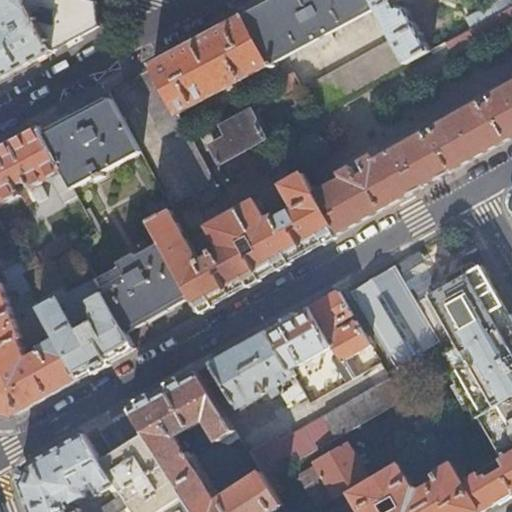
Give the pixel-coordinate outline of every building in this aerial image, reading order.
[(0,0),(0,17),(1,18),(6,29),(0,32),(0,81),(39,61),(54,52),(29,5),(30,0),(0,0)] [(92,0),(30,0),(29,5),(54,52),(73,42),(101,27),(101,3),(92,0)] [(380,8),(375,0),(279,0),(247,17),(273,65),(276,70),(281,67),(278,62),(319,41),(322,46),(335,39),(332,33),(380,8)] [(375,0),(380,8),(397,41),(409,63),(433,50),(423,32),(422,33),(408,8),(407,6),(405,6),(403,5),(401,6),(399,6),(397,1),(398,0),(375,0)] [(497,3),(482,11),(487,21),(502,13),(497,3)] [(487,21),(473,28),(448,42),(455,54),(511,22),(511,7),(502,13),(487,21)] [(487,21),(482,11),(468,19),(473,28),(487,21)] [(273,65),(247,17),(188,49),(156,66),(181,115),(273,65)] [(317,113),(409,63),(397,41),(305,91),(317,113)] [(181,115),(156,66),(133,78),(197,196),(218,185),(181,115)] [(288,94),(302,87),(295,74),(282,81),(281,82),(288,94)] [(511,84),(490,97),(493,103),(485,107),(482,102),(434,128),(437,134),(430,138),(427,133),(377,160),(374,155),(362,161),(365,167),(357,172),(353,166),(341,173),(344,179),(317,194),(339,235),(446,175),(511,138),(511,84)] [(144,153),(110,91),(76,109),(43,127),(76,189),(144,153)] [(224,165),(270,140),(255,111),(225,127),(231,138),(215,148),(224,165)] [(76,189),(43,127),(7,146),(0,150),(0,206),(27,192),(24,186),(30,183),(40,204),(50,198),(43,184),(48,181),(56,183),(66,203),(80,196),(76,189)] [(296,155),(290,145),(242,172),(248,182),(296,155)] [(362,161),(353,166),(357,172),(365,167),(362,161)] [(301,256),(339,235),(317,194),(306,175),(286,186),(299,210),(285,217),(284,214),(269,222),(258,202),(208,229),(213,237),(217,235),(223,246),(213,252),(215,255),(203,262),(174,210),(171,212),(153,222),(165,242),(191,291),(203,312),(250,285),(301,256)] [(145,207),(153,222),(171,212),(163,197),(145,207)] [(95,207),(88,211),(92,218),(99,214),(95,207)] [(92,218),(99,231),(106,227),(99,214),(92,218)] [(29,270),(74,245),(70,236),(24,261),(29,270)] [(169,303),(191,291),(165,242),(138,257),(135,253),(120,262),(122,266),(98,279),(104,288),(125,327),(149,314),(145,308),(164,296),(169,303)] [(420,253),(398,265),(414,293),(436,281),(420,253)] [(0,285),(24,273),(29,270),(24,261),(5,271),(8,276),(1,279),(0,277),(0,285)] [(472,387),(487,413),(502,404),(511,398),(511,317),(480,264),(435,290),(433,290),(430,292),(430,294),(418,300),(440,336),(449,331),(466,360),(456,365),(453,378),(462,393),(472,387)] [(443,342),(440,336),(418,300),(414,293),(398,265),(353,291),(399,368),(409,362),(418,364),(423,362),(425,362),(425,360),(430,357),(432,349),(443,342)] [(0,411),(14,417),(82,379),(59,337),(41,347),(43,349),(28,358),(21,338),(24,337),(8,294),(18,290),(20,292),(21,295),(33,289),(24,273),(0,285),(0,411)] [(112,362),(137,348),(125,327),(104,288),(90,295),(96,306),(98,317),(99,321),(79,332),(59,297),(42,306),(59,337),(82,379),(112,362)] [(353,378),(360,374),(351,357),(373,344),(360,321),(349,327),(349,326),(342,330),(339,326),(346,322),(345,321),(356,315),(342,291),(328,298),(312,307),(334,345),(339,354),(353,378)] [(334,345),(312,307),(302,313),(271,330),(293,369),(334,345)] [(293,369),(271,330),(243,346),(212,363),(240,408),(265,393),(260,385),(260,384),(263,382),(266,384),(265,385),(272,397),(281,392),(278,387),(291,379),(294,384),(300,381),(293,369)] [(311,402),(353,378),(339,354),(310,371),(316,382),(304,389),(308,396),(311,402)] [(245,444),(242,440),(198,371),(180,381),(130,409),(148,438),(181,490),(194,511),(288,511),(278,496),(267,479),(262,471),(222,498),(193,454),(188,457),(176,437),(188,430),(189,431),(206,420),(219,442),(232,434),(240,447),(245,444)] [(337,439),(406,400),(393,377),(325,416),(337,439)] [(299,401),(308,396),(304,389),(303,387),(294,392),(299,401)] [(511,398),(502,404),(511,421),(511,398)] [(426,414),(421,417),(436,441),(440,439),(426,414)] [(274,475),(337,439),(325,416),(281,440),(279,436),(250,452),(262,471),(267,479),(274,475)] [(436,441),(421,417),(412,423),(426,447),(436,441)] [(134,511),(104,464),(85,434),(31,465),(22,484),(32,511),(134,511)] [(147,511),(181,490),(148,438),(104,464),(134,511),(147,511)] [(338,498),(370,479),(349,444),(318,463),(338,498)] [(511,452),(501,458),(507,468),(492,478),(490,474),(484,477),(480,471),(465,480),(454,462),(434,474),(437,480),(421,489),(414,488),(399,464),(351,493),(360,511),(480,511),(511,494),(511,452)] [(285,491),(274,475),(267,479),(278,496),(285,491)]
